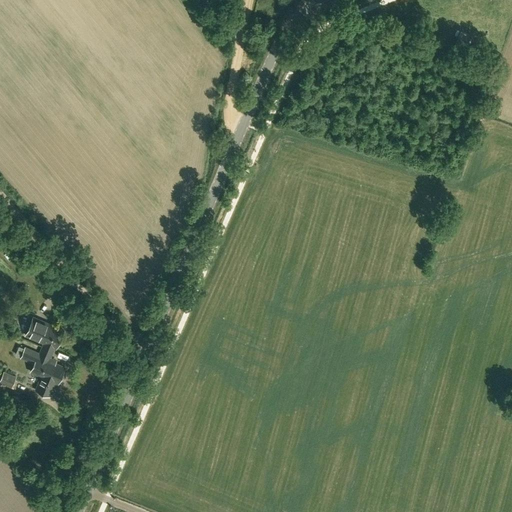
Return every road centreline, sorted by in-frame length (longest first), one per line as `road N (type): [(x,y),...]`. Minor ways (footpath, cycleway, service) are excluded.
road 1 (tertiary): [(78,511),(272,57),(291,24),(325,0)]
road 2 (track): [(142,361),(0,196)]
road 3 (track): [(232,150),(249,0)]
